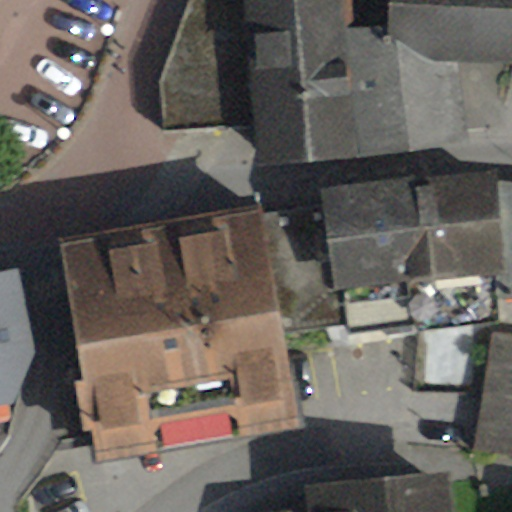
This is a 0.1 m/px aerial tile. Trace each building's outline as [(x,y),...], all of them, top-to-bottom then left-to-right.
[(168,132),(252,128),(257,169),(362,161),(346,32),(389,30),(389,0),(192,0),(160,84),(168,132)] [(511,0),(389,0),(389,30),(346,32),(362,161),(470,147),(461,71),(511,68),(511,0)] [(498,174),(321,194),(323,204),(263,215),(285,337),(347,328),(349,337),(415,330),(416,336),(499,325),(498,302),(511,301),(511,183),(499,182),(498,174)] [(263,211),(58,248),(82,385),(74,387),(83,439),(93,437),(98,466),(302,430),(285,337),(263,215),(263,211)] [(0,276),(0,414),(13,413),(37,356),(19,272),(0,276)] [(511,335),(494,332),(474,452),(511,458),(511,335)] [(306,511),(455,511),(452,475),(305,490),(306,511)]
